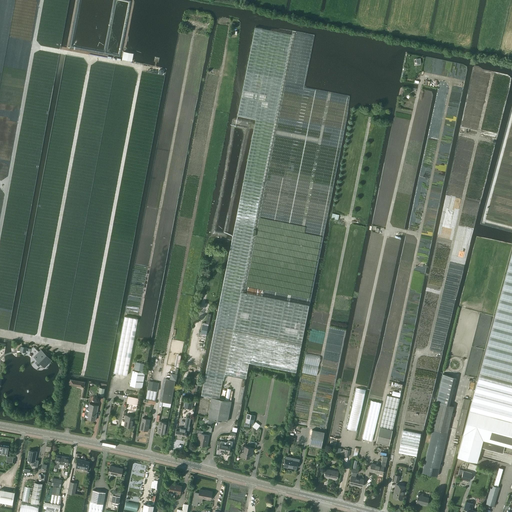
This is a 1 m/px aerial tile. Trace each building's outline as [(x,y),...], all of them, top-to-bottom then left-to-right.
[(292,35),(255,27),(237,116),(256,119),(202,395),(212,397),(219,399),(223,380),(224,380),(225,373),(246,378),(249,362),(251,363),(264,297),(241,292),(262,187),(292,35)] [(132,61),(133,53),(123,51),(122,59),(132,61)] [(511,251),(469,411),(511,422),(511,251)] [(264,297),(251,363),(296,372),(309,305),(264,297)] [(138,319),(124,316),(114,372),(127,375),(138,319)] [(37,361),(36,362),(39,365),(40,364),(41,363),(42,364),(43,363),(45,365),(50,360),(46,356),(48,355),(46,353),(45,354),(41,351),(39,352),(39,353),(38,354),(40,356),(37,359),(38,360),(37,361)] [(136,364),(135,370),(139,371),(139,372),(143,373),(144,366),(136,364)] [(130,386),(142,388),(145,373),(143,373),(139,372),(133,371),(130,386)] [(436,476),(454,406),(449,405),(456,377),(443,374),(438,394),(436,401),(439,402),(422,472),(436,476)] [(171,403),(173,395),(175,381),(165,379),(163,393),(161,402),(171,403)] [(157,392),(159,383),(149,381),(147,390),(146,399),(155,401),(157,392)] [(193,384),(190,401),(194,402),(194,397),(196,397),(198,382),(196,382),(196,385),(193,384)] [(128,396),(127,402),(138,404),(139,398),(128,396)] [(376,442),(389,445),(392,430),(400,399),(387,396),(379,427),(376,442)] [(208,417),(210,418),(209,423),(213,424),(214,419),(227,421),(231,401),(219,399),(212,397),(208,417)] [(455,434),(461,435),(467,409),(470,400),(464,398),(461,408),(455,434)] [(372,401),(366,424),(363,439),(372,441),(376,426),(375,426),(381,403),(372,401)] [(86,407),(84,417),(87,417),(86,418),(95,420),(98,405),(89,404),(88,407),(86,407)] [(511,447),(511,422),(469,411),(457,457),(477,462),(481,447),(503,453),(505,446),(511,447)] [(245,422),(253,424),(255,415),(247,414),(245,422)] [(125,419),(124,426),(132,427),(134,417),(126,415),(125,418),(125,419)] [(181,439),(182,435),(187,436),(188,432),(189,432),(190,426),(189,426),(191,418),(186,417),(184,428),(179,427),(179,430),(176,430),(175,435),(178,436),(177,438),(181,439)] [(140,429),(147,430),(150,419),(142,418),(140,429)] [(157,432),(165,434),(167,423),(159,421),(157,432)] [(260,425),(255,422),(252,426),(256,430),(260,425)] [(324,432),(312,429),(309,445),(321,448),(324,432)] [(209,435),(203,434),(203,431),(197,430),(196,436),(199,436),(198,444),(207,445),(209,435)] [(420,434),(403,430),(398,452),(415,456),(420,434)] [(288,436),(284,457),(285,458),(287,458),(287,457),(290,443),(294,444),(295,438),(288,436)] [(229,453),(230,445),(232,445),(232,441),(228,440),(227,441),(227,442),(221,441),(220,443),(219,451),(229,453)] [(0,451),(7,453),(9,447),(0,444),(0,451)] [(241,452),(240,455),(249,457),(251,451),(253,452),(254,448),(245,446),(244,447),(242,446),(241,452)] [(29,450),(27,460),(31,461),(32,462),(31,465),(37,466),(39,460),(35,459),(37,451),(29,450)] [(55,462),(54,467),(58,468),(59,463),(67,465),(69,457),(56,455),(55,462)] [(369,471),(382,473),(383,466),(385,467),(387,456),(383,455),(381,465),(371,463),(369,471)] [(285,458),(284,466),(284,467),(288,468),(288,467),(291,467),(296,468),(296,469),(296,468),(296,467),(297,463),(298,463),(299,459),(287,457),(287,458),(285,458)] [(77,459),(76,468),(87,470),(89,462),(82,460),(77,459)] [(110,465),(108,473),(121,476),(122,468),(110,465)] [(324,476),(336,479),(338,471),(326,468),(324,476)] [(349,483),(361,486),(363,479),(355,477),(356,472),(357,473),(358,469),(352,468),(351,471),(352,472),(349,483)] [(461,479),(470,481),(472,473),(459,469),(457,477),(461,478),(461,479)] [(53,486),(50,503),(45,502),(44,508),(45,509),(44,511),(59,511),(60,511),(59,511),(60,505),(60,504),(62,496),(59,495),(62,480),(53,478),(51,485),(53,486)] [(31,502),(39,504),(42,484),(34,482),(31,502)] [(74,495),(77,483),(70,482),(68,493),(74,495)] [(170,483),(169,491),(175,493),(175,496),(178,497),(179,493),(180,493),(181,485),(170,483)] [(394,497),(401,499),(404,486),(397,484),(394,497)] [(490,488),(486,503),(494,505),(499,487),(493,485),(492,488),(490,488)] [(25,487),(22,501),(28,502),(31,488),(25,487)] [(0,489),(0,490),(0,502),(13,505),(15,492),(0,489)] [(195,492),(192,505),(197,506),(198,501),(201,502),(202,498),(210,500),(212,492),(200,489),(199,493),(195,492)] [(93,490),(88,511),(101,511),(105,492),(93,490)] [(416,503),(420,504),(420,503),(426,504),(428,497),(422,496),(423,494),(418,492),(416,503)] [(464,508),(467,509),(465,511),(477,511),(478,511),(471,509),(473,504),(466,501),(464,508)] [(21,511),(37,511),(39,506),(21,503),(19,511),(21,511)]
